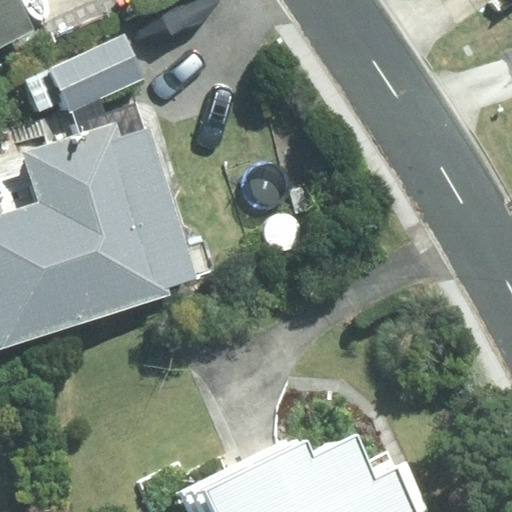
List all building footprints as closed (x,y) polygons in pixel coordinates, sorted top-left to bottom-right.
[(0,0),(0,34),(20,24),(8,0),(0,0)] [(21,199),(0,205),(0,338),(157,293),(155,284),(183,277),(139,126),(133,127),(125,100),(95,109),(91,97),(134,77),(114,32),(36,68),(56,109),(62,133),(6,150),(21,199)] [(206,56),(152,82),(172,128),(228,102),(206,56)] [(14,79),(29,111),(43,105),(28,73),(14,79)] [(274,433),(166,483),(179,511),(392,511),(368,461),(347,471),(327,427),(281,448),(274,433)]
